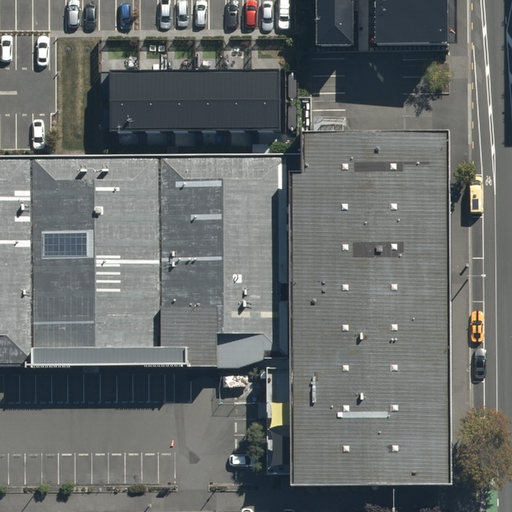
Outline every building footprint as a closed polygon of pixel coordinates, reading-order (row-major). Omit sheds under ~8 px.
[(360,0),(321,0),(322,58),(361,57),(360,0)] [(372,0),(372,61),(450,61),(449,0),(372,0)] [(282,70),(110,72),(111,134),(282,133),(282,70)] [(451,483),(450,138),(303,139),(303,161),(289,163),(290,369),(272,369),(272,475),(297,475),(297,484),(451,483)] [(289,163),(0,164),(0,370),(272,369),(290,369),(289,163)]
